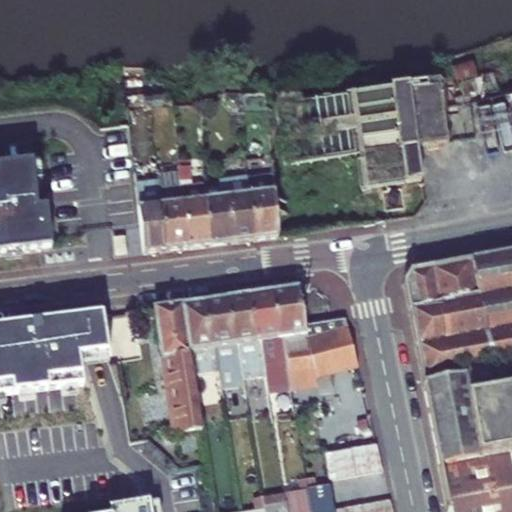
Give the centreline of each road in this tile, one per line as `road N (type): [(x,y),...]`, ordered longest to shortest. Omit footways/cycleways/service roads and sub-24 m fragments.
road 1 (secondary): [(0,298),(358,253)]
road 2 (tertiary): [(358,253),(414,511)]
road 3 (secondary): [(358,253),(511,227)]
